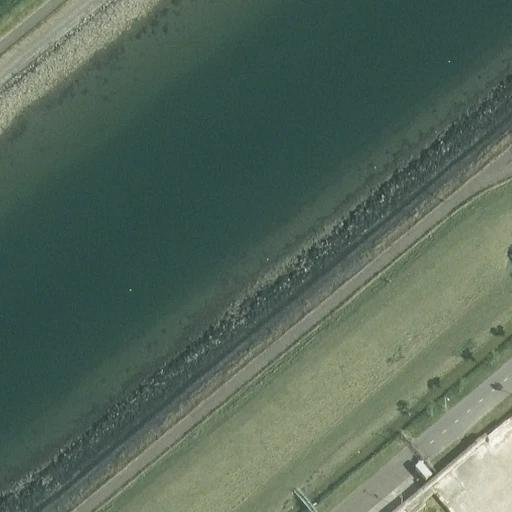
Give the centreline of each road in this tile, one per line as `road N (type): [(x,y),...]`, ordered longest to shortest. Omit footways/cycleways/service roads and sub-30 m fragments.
road 1 (unclassified): [(492,168),(76,511)]
road 2 (unclassified): [(511,370),(343,511)]
